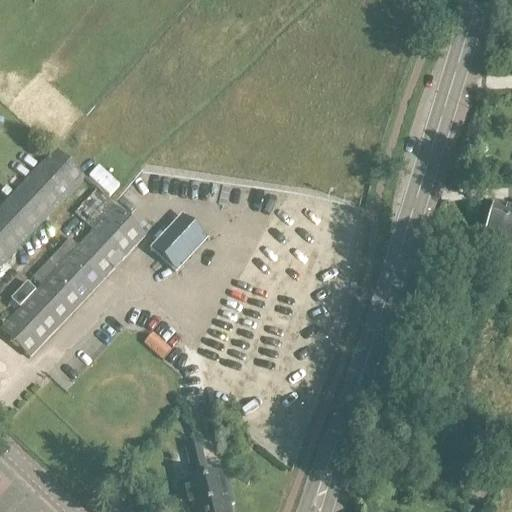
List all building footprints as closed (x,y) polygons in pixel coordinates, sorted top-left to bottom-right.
[(0,210),(0,268),(83,181),(54,154),(0,210)] [(74,216),(93,234),(115,211),(96,193),(74,216)] [(115,211),(93,234),(78,250),(58,272),(0,332),(0,334),(28,361),(144,239),(115,211)] [(511,215),(494,211),(486,235),(511,242),(511,215)] [(207,242),(182,218),(149,253),(175,277),(207,242)] [(50,264),(58,272),(78,250),(70,243),(50,264)] [(172,354),(153,336),(144,347),(163,364),(172,354)] [(511,388),(507,386),(501,404),(511,408),(511,388)] [(191,473),(203,470),(198,449),(186,452),(191,473)] [(470,456),(471,477),(493,476),(492,455),(470,456)] [(223,477),(177,489),(183,511),(226,511),(222,495),(227,493),(223,477)]
